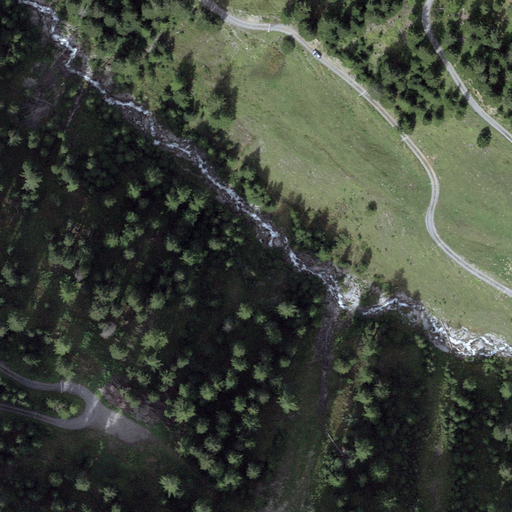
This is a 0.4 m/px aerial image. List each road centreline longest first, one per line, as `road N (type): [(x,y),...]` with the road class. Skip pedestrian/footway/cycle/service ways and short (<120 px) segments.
road 1 (track): [(202,0),(225,17),(286,30),(365,94),(433,178),(429,225),(442,248),(511,293)]
road 2 (track): [(0,366),(37,384),(74,387),(95,410),(73,424),(0,406)]
road 3 (track): [(95,410),(150,436),(194,475),(247,503)]
road 4 (track): [(511,138),(470,101),(434,42),(424,24),(429,0)]
